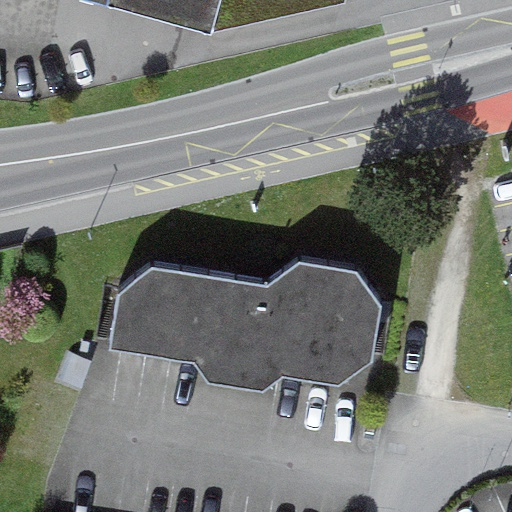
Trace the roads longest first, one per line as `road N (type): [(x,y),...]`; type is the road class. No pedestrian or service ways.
road 1 (secondary): [(0,169),(511,51)]
road 2 (residential): [(511,446),(441,461),(399,511)]
